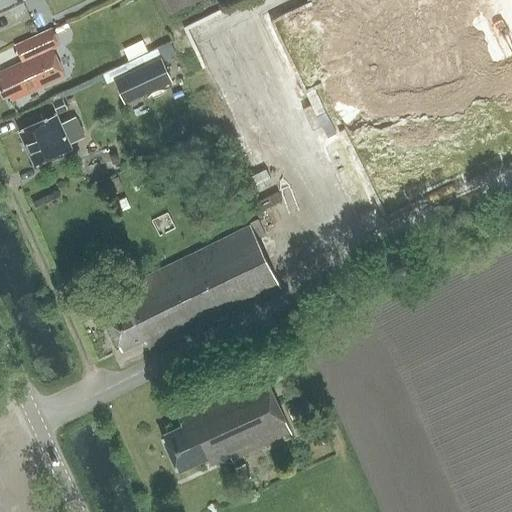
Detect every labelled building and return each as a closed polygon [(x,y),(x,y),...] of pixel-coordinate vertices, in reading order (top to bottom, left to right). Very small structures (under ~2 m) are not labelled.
[(22,0),(0,0),(0,7),(7,5),(10,12),(25,6),(22,0)] [(13,99),(63,76),(52,49),(60,46),(53,29),(14,47),(20,62),(1,71),(3,77),(0,78),(0,85),(4,94),(10,91),(13,99)] [(160,59),(117,80),(128,102),(171,82),(160,59)] [(63,101),(54,105),(58,113),(67,109),(63,101)] [(72,150),(69,144),(84,137),(76,118),(60,126),(56,115),(21,131),(37,166),(72,150)] [(243,182),(247,189),(269,178),(265,171),(243,182)] [(105,182),(110,193),(122,188),(117,177),(105,182)] [(276,193),(254,204),(258,212),(280,201),(276,193)] [(265,234),(258,220),(251,223),(257,237),(265,234)] [(128,301),(103,313),(112,331),(122,349),(143,339),(150,351),(279,288),(263,256),(248,225),(122,285),(128,301)] [(290,316),(278,323),(283,333),(295,326),(290,316)] [(206,459),(209,465),(230,456),(232,459),(288,434),(262,375),(176,414),(182,425),(161,434),(178,471),(206,459)] [(312,411),(307,400),(289,409),(293,419),(312,411)] [(250,475),(245,464),(235,469),(240,480),(250,475)]
